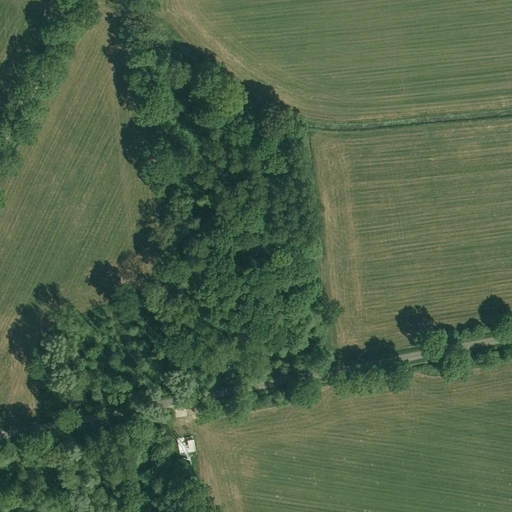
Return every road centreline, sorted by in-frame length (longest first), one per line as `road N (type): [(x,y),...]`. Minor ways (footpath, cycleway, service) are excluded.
road 1 (unclassified): [(0,437),(511,337)]
road 2 (unclassified): [(0,152),(74,0)]
